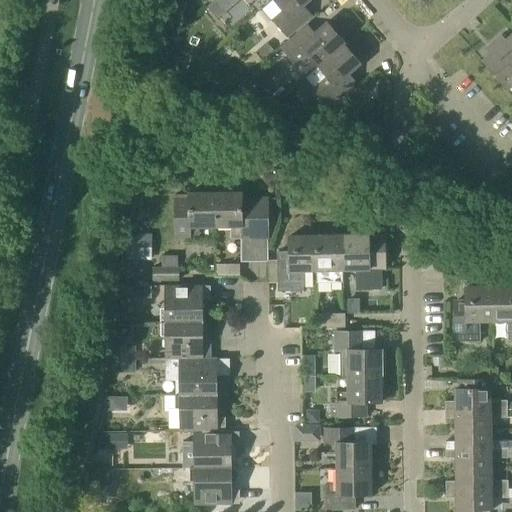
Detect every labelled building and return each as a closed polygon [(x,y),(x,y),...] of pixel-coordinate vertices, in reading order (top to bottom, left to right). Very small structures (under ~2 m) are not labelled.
[(213,0),(206,6),(217,19),(238,0),(213,0)] [(274,0),(282,9),(270,20),(287,39),(306,22),(296,11),(308,0),(274,0)] [(317,66),(344,43),(326,23),(306,41),(298,31),(279,48),(298,68),(309,57),(317,66)] [(511,63),(511,33),(497,47),(511,63)] [(263,60),(273,51),(266,43),(256,51),(263,60)] [(344,43),(317,66),(318,67),(304,78),(311,86),(311,87),(329,108),(353,87),(344,76),(359,63),(344,45),(345,44),(344,43)] [(506,90),(511,84),(511,63),(497,47),(481,61),(506,90)] [(248,72),(262,60),(256,53),(241,65),(248,72)] [(241,103),(248,97),(239,87),(232,93),(241,103)] [(214,194),(215,228),(230,228),(230,239),(268,239),(268,226),(274,225),(274,199),(241,199),(241,193),(214,194)] [(198,228),(215,228),(214,194),(189,194),(189,197),(174,197),(174,240),(188,240),(188,235),(198,235),(198,228)] [(138,261),(138,235),(126,234),(125,260),(138,261)] [(289,237),(289,253),(277,253),(277,292),(304,291),(303,271),(315,271),(315,236),(289,237)] [(342,283),(341,271),(341,236),(315,236),(315,271),(316,271),(316,283),(342,283)] [(341,271),(356,270),(357,290),(381,290),(381,251),(385,251),(384,236),(368,236),(341,236),(341,271)] [(254,245),(253,258),(271,259),(272,246),(254,245)] [(178,282),(178,268),(151,268),(151,281),(178,282)] [(136,286),(115,286),(115,314),(136,314),(136,286)] [(165,323),(201,323),(201,286),(165,286),(165,323)] [(478,322),(492,322),(492,288),(465,289),(465,303),(453,303),(454,342),(479,342),(478,322)] [(511,288),(492,288),(492,322),(506,322),(506,342),(511,341),(511,288)] [(316,315),(316,329),(344,328),(344,314),(316,315)] [(166,359),(202,358),(201,323),(165,323),(166,359)] [(111,337),(129,337),(129,324),(112,324),(111,337)] [(374,351),(374,333),(335,333),(335,352),(339,352),(339,377),(348,377),(348,378),(382,377),(381,351),(374,351)] [(134,372),(134,346),(109,346),(109,372),(134,372)] [(180,396),(216,395),(216,358),(202,358),(166,359),(166,360),(164,360),(164,381),(180,380),(180,396)] [(382,377),(348,378),(348,392),(335,392),(335,401),(334,401),(334,418),(366,417),(366,403),(382,403),(382,377)] [(444,411),(506,410),(506,401),(490,401),(490,381),(458,381),(458,390),(454,390),(454,402),(444,403),(444,411)] [(194,432),(217,431),(216,395),(180,396),(180,430),(164,430),(164,433),(180,433),(194,433),(194,432)] [(112,411),(112,397),(105,397),(104,411),(112,411)] [(454,430),(490,430),(490,418),(506,418),(506,410),(444,411),(444,419),(454,419),(454,430)] [(294,443),(320,442),(320,425),(295,426),(294,427),(294,443)] [(336,470),(370,469),(370,444),(353,444),(353,428),(322,428),(322,446),(324,446),(324,454),(336,454),(336,470)] [(445,451),(507,449),(507,441),(490,441),(490,430),(454,430),(455,442),(444,442),(445,451)] [(194,469),(230,468),(230,431),(217,431),(194,432),(194,433),(194,469)] [(112,434),(97,434),(98,450),(112,450),(112,434)] [(455,471),(491,470),(490,458),(506,458),(507,449),(445,451),(445,459),(455,459),(455,471)] [(230,468),(194,469),(195,506),(231,505),(230,483),(234,481),(237,478),(237,474),(234,470),(230,469),(230,468)] [(370,469),(336,470),(336,485),(324,485),(324,510),(355,509),(354,495),(370,495),(370,469)] [(507,491),(507,490),(507,481),(491,481),(491,470),(455,471),(455,482),(445,483),(445,491),(507,491)] [(90,476),(85,498),(106,503),(111,482),(90,476)] [(507,491),(445,491),(445,499),(455,499),(456,511),(491,511),(491,498),(507,498),(511,498),(511,508),(511,507),(511,489),(507,490),(507,491)] [(390,511),(389,499),(372,499),(372,511),(390,511)]
